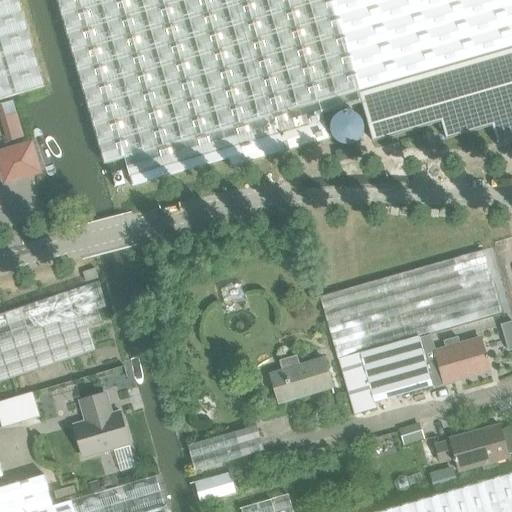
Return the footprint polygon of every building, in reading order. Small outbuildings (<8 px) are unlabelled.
[(0,0),(0,100),(43,87),(16,0),(0,0)] [(511,52),(511,0),(54,0),(102,166),(124,160),(132,191),(229,163),(232,171),(329,143),(322,118),(362,106),(359,96),(511,52)] [(511,52),(359,96),(362,106),(372,143),(441,124),(446,140),(492,126),(497,144),(511,139),(511,52)] [(0,102),(0,108),(8,140),(24,136),(15,99),(0,102)] [(329,144),(317,148),(320,157),(332,153),(329,144)] [(0,170),(3,170),(6,180),(37,171),(30,146),(0,154),(0,159),(0,160),(0,159),(0,170)] [(355,147),(335,151),(337,158),(337,162),(358,158),(358,157),(355,147)] [(483,250),(319,297),(337,359),(417,336),(501,312),(483,250)] [(85,282),(98,278),(95,268),(82,273),(85,282)] [(241,282),(221,288),(225,304),(245,298),(241,282)] [(6,313),(0,314),(0,381),(10,379),(95,351),(87,326),(101,322),(98,310),(107,307),(99,283),(6,313)] [(417,336),(337,359),(341,373),(344,383),(354,413),(354,415),(376,408),(374,403),(432,386),(432,385),(418,339),(417,336)] [(444,382),(434,351),(430,336),(418,339),(432,385),(432,386),(444,382)] [(445,348),(434,351),(444,382),(489,369),(480,338),(460,344),(458,337),(443,342),(445,348)] [(269,374),(278,403),(332,387),(323,357),(299,365),(296,355),(278,361),(281,370),(269,374)] [(32,393),(19,397),(22,406),(26,420),(39,416),(32,393)] [(74,425),(83,457),(129,444),(120,412),(112,415),(106,394),(80,401),(84,414),(87,413),(89,421),(74,425)] [(419,423),(399,429),(404,446),(425,439),(419,423)] [(459,472),(490,462),(508,457),(509,462),(511,460),(511,426),(500,430),(498,424),(449,439),(433,444),(439,465),(455,460),(459,472)] [(244,430),(197,443),(187,446),(195,471),(251,455),(264,450),(256,425),(244,430)] [(490,462),(483,465),(485,473),(498,470),(495,461),(490,462)] [(201,503),(236,494),(230,473),(195,482),(201,503)] [(511,511),(511,473),(382,511),(511,511)] [(422,480),(420,473),(408,477),(400,476),(394,482),(396,489),(405,491),(411,485),(422,480)] [(0,511),(72,511),(69,500),(52,505),(43,474),(0,486),(0,511)] [(73,486),(55,492),(57,501),(76,496),(73,486)] [(292,511),(288,495),(241,508),(241,511),(292,511)]
